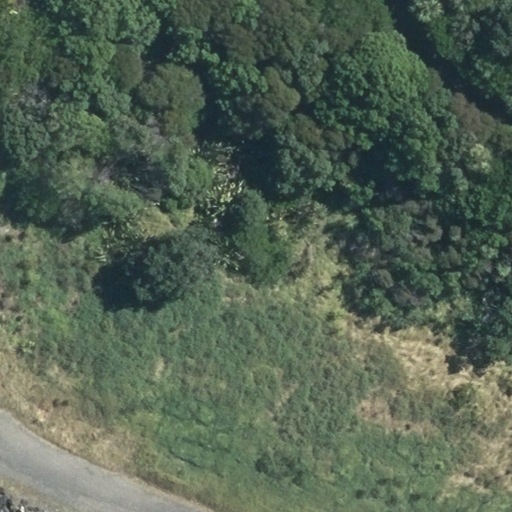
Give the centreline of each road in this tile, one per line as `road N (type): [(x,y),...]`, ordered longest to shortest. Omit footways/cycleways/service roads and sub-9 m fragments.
road 1 (track): [(511,141),(420,75),(373,0)]
road 2 (track): [(0,454),(139,511)]
